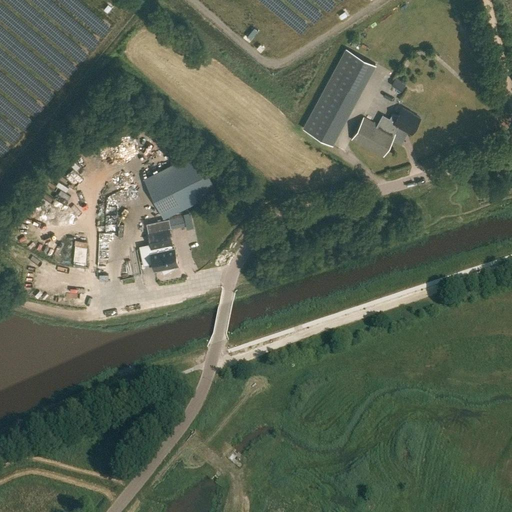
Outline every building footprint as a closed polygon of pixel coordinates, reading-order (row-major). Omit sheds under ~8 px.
[(253,28),(246,37),(249,40),(257,31),(253,28)] [(375,63),(345,47),(302,128),(332,144),(375,63)] [(380,48),(376,51),(381,58),(385,55),(380,48)] [(412,133),(420,117),(410,112),(410,111),(402,107),(398,115),(393,112),(384,128),(363,117),(351,139),(384,156),(395,134),(394,133),(398,126),(412,133)] [(86,158),(91,156),(86,145),(82,147),(86,158)] [(81,148),(76,150),(80,160),(85,158),(81,148)] [(197,150),(144,177),(164,217),(217,190),(197,150)] [(115,156),(117,162),(131,156),(128,151),(115,156)] [(81,159),(76,161),(80,170),(84,168),(81,159)] [(75,166),(71,169),(81,181),(85,177),(75,166)] [(104,185),(106,193),(120,189),(118,180),(104,185)] [(80,196),(83,192),(74,184),(70,188),(80,196)] [(76,218),(80,214),(71,206),(68,210),(76,218)] [(166,267),(168,271),(175,267),(174,266),(177,265),(173,248),(171,249),(170,245),(172,245),(168,228),(170,228),(185,225),(182,213),(175,215),(176,217),(146,223),(150,244),(140,246),(143,264),(153,262),(154,270),(166,267)] [(88,267),(89,242),(77,242),(76,267),(88,267)]
